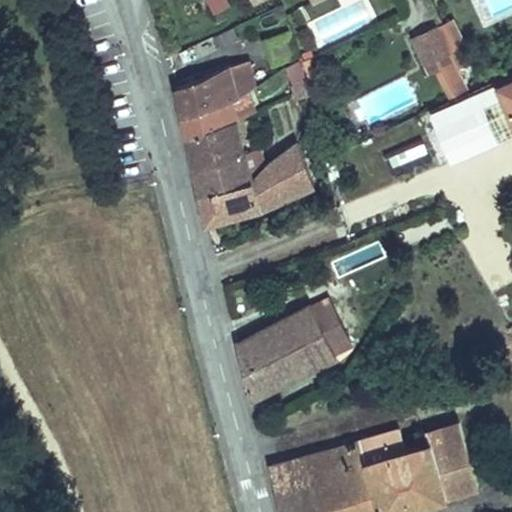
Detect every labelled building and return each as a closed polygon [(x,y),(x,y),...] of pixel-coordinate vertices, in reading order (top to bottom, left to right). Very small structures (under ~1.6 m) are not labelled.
[(229,0),(207,0),(214,12),(231,2),(229,0)] [(454,20),(439,28),(454,60),(458,68),(474,61),(454,20)] [(437,68),(454,60),(439,28),(438,25),(412,37),(429,72),(437,68)] [(238,37),(233,26),(213,36),(218,47),(238,37)] [(272,64),(300,54),(292,30),(265,40),(272,64)] [(185,117),(240,98),(257,85),(249,59),(226,67),(203,77),(204,78),(177,87),(185,117)] [(454,60),(437,68),(451,97),(468,89),(458,68),(454,60)] [(511,78),(432,113),(452,160),(511,133),(511,78)] [(298,83),(300,90),(309,86),(307,80),(298,83)] [(311,85),(309,86),(300,90),(293,94),(295,100),(313,91),(311,85)] [(238,117),(247,114),(254,111),(249,95),(240,98),(185,117),(189,136),(238,117)] [(238,117),(246,151),(256,148),(247,114),(238,117)] [(238,117),(189,136),(197,169),(246,151),(238,117)] [(386,166),(428,158),(425,140),(383,147),(386,166)] [(297,141),(270,160),(252,177),(203,194),(210,223),(263,208),(262,205),(315,185),(297,141)] [(246,151),(197,169),(203,194),(252,177),(246,151)] [(352,344),(344,328),(338,315),(329,299),(315,307),(314,304),(237,344),(252,398),(339,355),(338,351),(352,344)] [(342,313),(338,315),(344,328),(349,326),(342,313)] [(402,428),(271,465),(279,497),(339,479),(348,511),(403,511),(481,489),(462,422),(453,424),(452,419),(443,421),(444,427),(428,431),(431,442),(408,448),(402,428)] [(282,511),(348,511),(339,479),(279,497),(282,511)]
